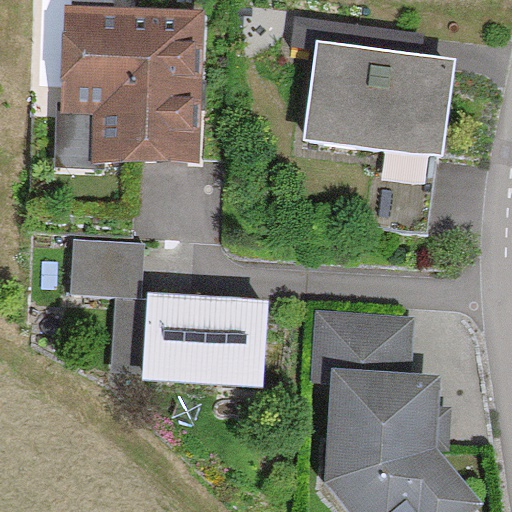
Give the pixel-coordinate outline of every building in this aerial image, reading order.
[(34,115),(30,230),(139,234),(142,158),(204,160),(207,10),(112,6),(112,0),(73,0),(73,6),(63,6),(63,100),(58,99),(58,117),(34,115)] [(292,48),(318,51),(320,40),(425,56),(429,33),(297,13),(292,48)] [(318,51),(306,140),(386,150),(443,158),(457,58),(425,56),(320,40),(318,51)] [(443,158),(386,150),(374,230),(432,238),(443,158)] [(74,241),(72,294),(117,297),(143,298),(145,243),(74,241)] [(143,374),(142,380),(266,385),(269,298),(148,292),(148,298),(143,298),(117,297),(113,372),(143,374)] [(333,367),(409,371),(412,317),(316,311),(312,381),(332,382),(333,367)] [(476,511),(484,506),(440,452),(444,373),(409,371),(333,367),(332,382),(326,481),(350,511),(476,511)]
